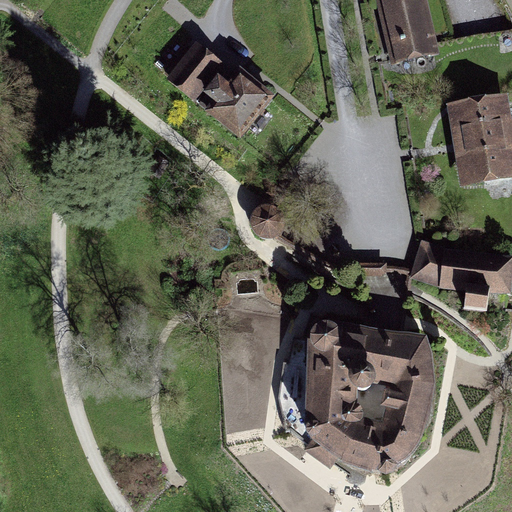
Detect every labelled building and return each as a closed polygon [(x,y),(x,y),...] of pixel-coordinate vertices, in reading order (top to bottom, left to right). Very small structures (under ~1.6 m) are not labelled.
[(376,0),(393,67),(442,54),(439,43),(428,0),(376,0)] [(195,105),(225,67),(197,45),(167,83),(195,105)] [(205,100),(199,108),(242,142),(278,97),(235,63),(220,82),(218,80),(204,98),(205,100)] [(448,107),(462,190),(511,181),(511,113),(509,97),(448,107)] [(277,240),(279,239),(281,237),(283,235),(285,229),(285,224),(284,218),(281,214),(277,210),(271,208),(266,208),(260,209),(255,213),(251,218),(250,224),(250,230),(253,236),(257,240),(263,243),(269,243),(274,242),(277,240)] [(279,239),(277,240),(315,264),(327,270),(338,273),(348,275),(360,275),(360,270),(349,270),(339,268),(330,264),(318,259),(281,237),(279,239)] [(412,277),(411,280),(441,291),(468,294),(466,314),(489,318),(491,297),(511,298),(511,260),(446,252),(419,245),(413,271),(412,277)] [(387,267),(387,266),(373,266),(360,266),(360,270),(360,275),(360,279),(374,278),(387,278),(387,274),(387,267)] [(387,267),(387,274),(412,277),(413,271),(387,267)] [(323,329),(318,331),(314,334),(312,339),(310,344),(306,438),(306,441),(308,444),(310,446),(305,454),(331,473),(336,466),(342,470),(373,480),(378,478),(387,483),(395,480),(400,472),(411,465),(423,446),(432,421),(437,392),(434,362),(428,343),(328,329),(323,329)] [(292,431),(308,444),(306,441),(306,438),(310,344),(307,342),(302,340),(294,339),(287,364),(284,364),(280,400),(287,431),(292,431)]
